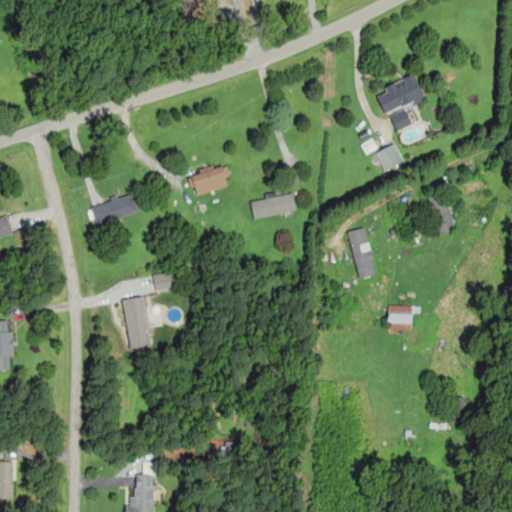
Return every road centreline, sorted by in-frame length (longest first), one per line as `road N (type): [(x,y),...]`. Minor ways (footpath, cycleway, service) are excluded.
road 1 (residential): [(0,143),(256,67),(393,0)]
road 2 (residential): [(39,130),(76,310),(74,511)]
road 3 (residential): [(511,92),(506,195),(461,270)]
